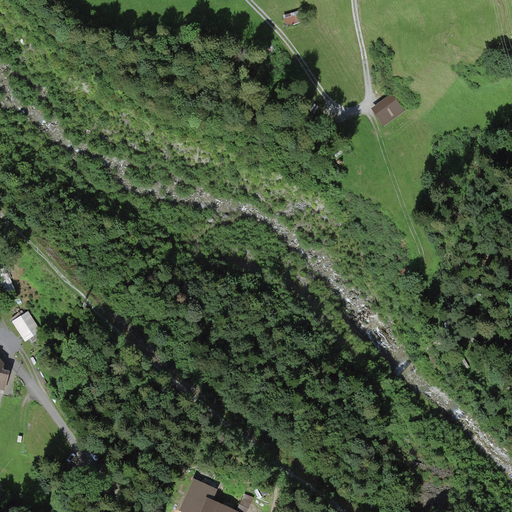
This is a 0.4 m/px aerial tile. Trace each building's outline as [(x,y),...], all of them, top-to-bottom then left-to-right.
[(299,15),(284,19),(286,26),(301,22),(299,15)] [(375,110),(384,122),(402,109),(393,97),(375,110)] [(28,313),(16,321),(31,343),(43,335),(28,313)] [(70,478),(63,497),(71,500),(79,482),(70,478)] [(237,511),(206,498),(199,511),(237,511)]
